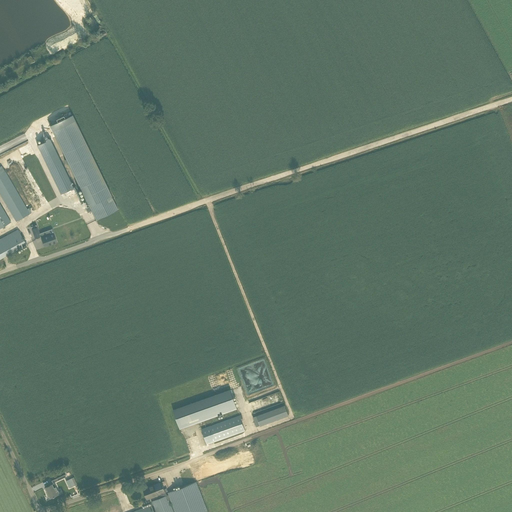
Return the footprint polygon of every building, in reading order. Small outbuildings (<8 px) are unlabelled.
[(91,211),(96,220),(118,209),(72,115),(65,118),(63,116),(56,119),(57,122),(50,125),(66,159),(64,159),(66,164),(68,163),(88,204),(87,204),(89,207),(85,208),(88,213),(91,211)] [(46,141),(37,145),(61,194),(70,189),(71,190),(74,189),(73,188),(50,141),(52,140),(51,139),(50,139),(49,139),(48,138),(45,140),(46,141)] [(27,209),(4,170),(0,172),(0,194),(16,221),(31,212),(29,208),(27,209)] [(0,228),(11,222),(0,204),(0,228)] [(40,237),(37,227),(31,229),(35,239),(40,237)] [(0,259),(26,244),(18,230),(0,239),(0,259)] [(57,242),(53,233),(41,238),(44,246),(57,242)] [(180,428),(236,408),(230,389),(173,409),(180,428)] [(256,427),(288,415),(285,405),(253,417),(256,427)] [(245,431),(239,415),(201,429),(207,444),(245,431)] [(215,473),(212,474),(214,478),(224,474),(220,464),(218,459),(215,460),(218,468),(213,470),(215,473)] [(57,474),(50,477),(52,482),(60,479),(66,477),(63,471),(57,474)] [(68,487),(76,484),(73,477),(65,480),(68,487)] [(168,493),(169,497),(170,500),(174,511),(205,511),(207,511),(196,482),(168,493)] [(48,497),(49,497),(50,498),(52,496),(53,497),(54,496),(53,496),(59,493),(54,483),(45,487),(48,494),(47,494),(48,497)] [(151,511),(152,511),(155,510),(155,511),(172,511),(169,500),(170,500),(169,497),(168,498),(162,484),(155,487),(154,485),(143,490),(147,499),(156,495),(157,499),(152,501),(153,504),(132,511),(151,511)] [(219,511),(250,502),(246,490),(227,496),(226,494),(221,495),(222,497),(215,499),(219,511)]
